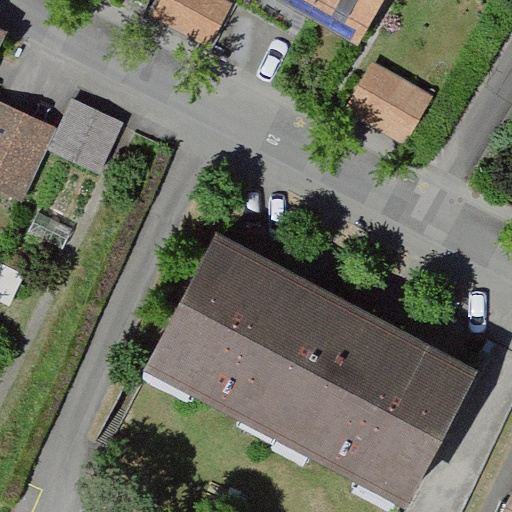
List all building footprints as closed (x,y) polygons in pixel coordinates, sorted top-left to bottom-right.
[(230,4),(223,0),(163,0),(156,14),(210,42),(230,4)] [(390,0),(285,0),(367,43),(390,0)] [(0,60),(10,39),(0,34),(0,60)] [(409,140),(433,96),(376,65),(352,109),(409,140)] [(0,195),(27,208),(50,157),(105,183),(129,131),(76,106),(61,138),(0,109),(0,195)] [(475,365),(209,227),(139,362),(405,500),(475,365)]
